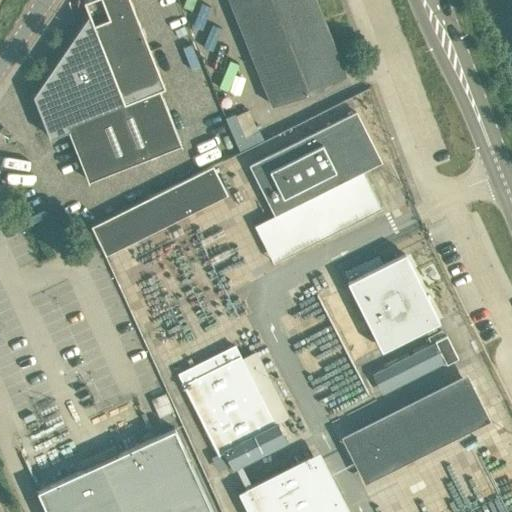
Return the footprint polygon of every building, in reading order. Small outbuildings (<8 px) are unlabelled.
[(164,86),(130,0),(83,0),(89,13),(33,94),(50,136),(68,129),(88,180),(181,143),(159,88),(164,86)] [(188,0),(198,13),(209,5),(205,0),(188,0)] [(315,0),(229,0),(272,105),(346,75),(315,0)] [(250,165),(275,213),(380,160),(355,112),(250,165)] [(227,193),(212,165),(91,225),(105,254),(227,193)] [(54,253),(68,247),(57,224),(44,230),(54,253)] [(383,264),(378,254),(344,271),(349,281),(365,313),(382,347),(437,319),(404,253),(383,264)] [(382,347),(365,313),(347,323),(342,312),(333,316),(356,360),(382,347)] [(372,374),(380,389),(443,357),(445,362),(456,357),(446,336),(435,341),(435,342),(372,374)] [(275,422),(274,422),(234,344),(177,373),(225,468),(283,438),(275,422)] [(453,390),(467,419),(483,411),(469,382),(453,390)] [(146,393),(153,410),(169,403),(162,386),(146,393)] [(212,511),(174,427),(37,490),(46,511),(212,511)] [(245,488),(256,511),(338,511),(309,455),(245,488)]
